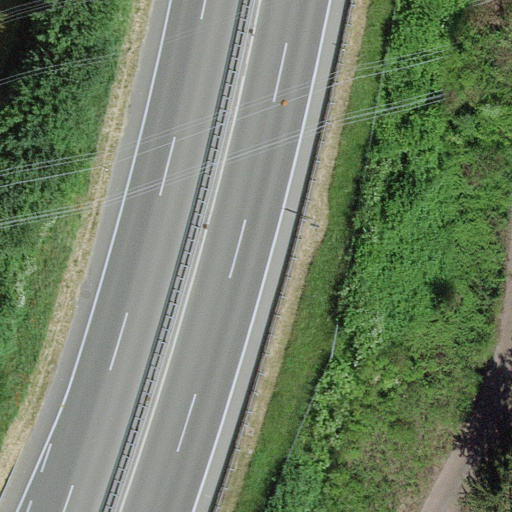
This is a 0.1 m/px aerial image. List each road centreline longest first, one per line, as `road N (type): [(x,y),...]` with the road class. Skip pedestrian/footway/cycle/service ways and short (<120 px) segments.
road 1 (trunk): [(204,0),(160,192),(64,511)]
road 2 (trunk): [(158,511),(245,224),(296,0)]
road 3 (track): [(429,511),(445,479),(511,133)]
